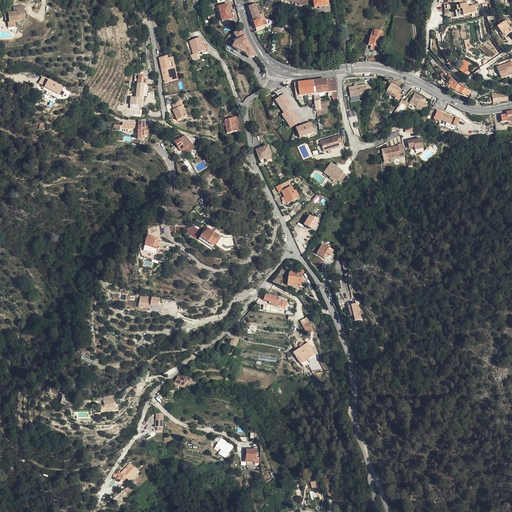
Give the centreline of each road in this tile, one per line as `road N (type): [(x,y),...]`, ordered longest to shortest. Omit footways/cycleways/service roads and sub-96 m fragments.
road 1 (residential): [(387,511),(357,422),(338,326),(252,159),(244,106),(280,68)]
road 2 (residential): [(338,69),(355,142),(399,132)]
